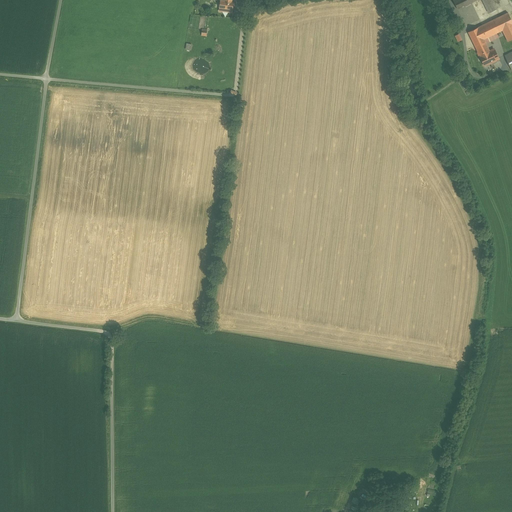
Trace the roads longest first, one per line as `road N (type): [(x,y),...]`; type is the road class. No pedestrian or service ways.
road 1 (residential): [(16,320),(109,335),(112,511)]
road 2 (residential): [(46,78),(16,320)]
road 3 (residential): [(46,78),(232,95)]
